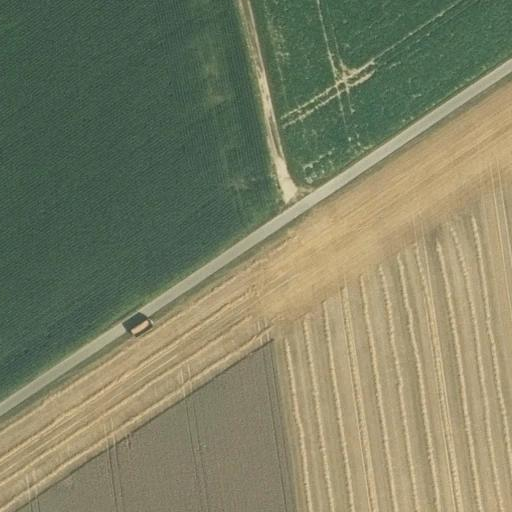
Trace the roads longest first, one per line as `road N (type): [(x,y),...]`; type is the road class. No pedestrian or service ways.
road 1 (track): [(0,410),(511,66)]
road 2 (track): [(290,216),(242,0)]
